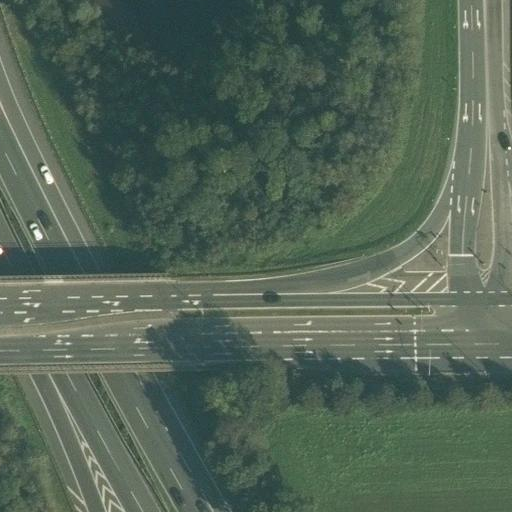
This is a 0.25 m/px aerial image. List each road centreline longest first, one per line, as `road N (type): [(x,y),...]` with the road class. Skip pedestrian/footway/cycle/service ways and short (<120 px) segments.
road 1 (primary): [(0,350),(494,345)]
road 2 (motorway): [(471,190),(419,247),(378,268),(168,304)]
road 3 (primary): [(474,301),(168,304)]
road 4 (motorway): [(203,511),(64,254)]
road 5 (motorway): [(0,259),(143,511)]
road 6 (motorway): [(0,276),(96,511)]
road 7 (motorway): [(470,0),(471,190)]
road 8 (motorway): [(64,254),(0,79)]
road 9 (primary): [(168,304),(0,306)]
road 10 (motorway): [(510,300),(502,139)]
road 11 (motorway): [(64,254),(0,122)]
road 12 (motorway): [(502,139),(500,0)]
